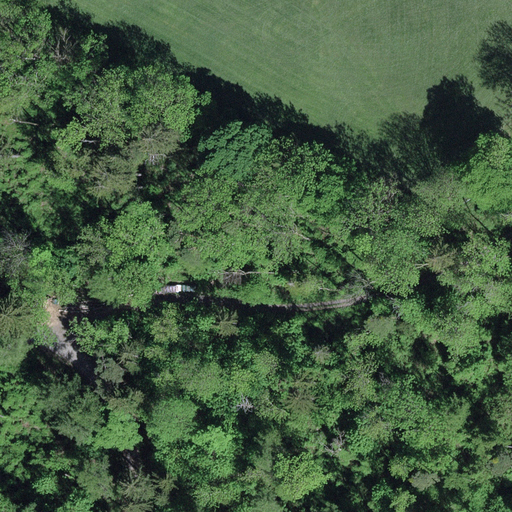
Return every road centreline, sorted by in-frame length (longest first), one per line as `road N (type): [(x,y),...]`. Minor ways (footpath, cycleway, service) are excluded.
road 1 (track): [(37,339),(90,315),(160,301),(345,302),(419,281),(511,236)]
road 2 (track): [(0,328),(37,339),(90,374),(128,429),(137,492),(130,511)]
